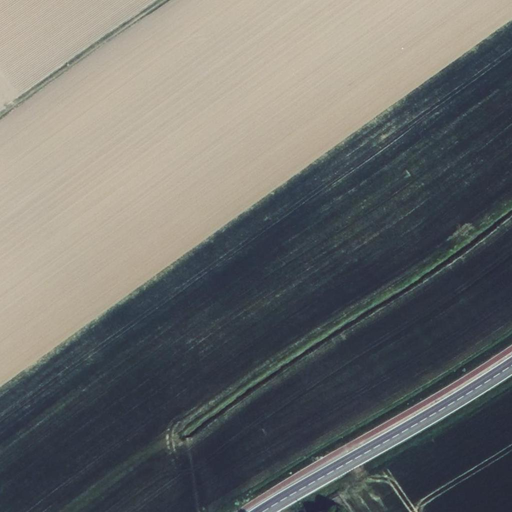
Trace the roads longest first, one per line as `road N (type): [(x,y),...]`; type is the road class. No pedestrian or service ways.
road 1 (secondary): [(262,511),(511,365)]
road 2 (track): [(0,121),(169,0)]
